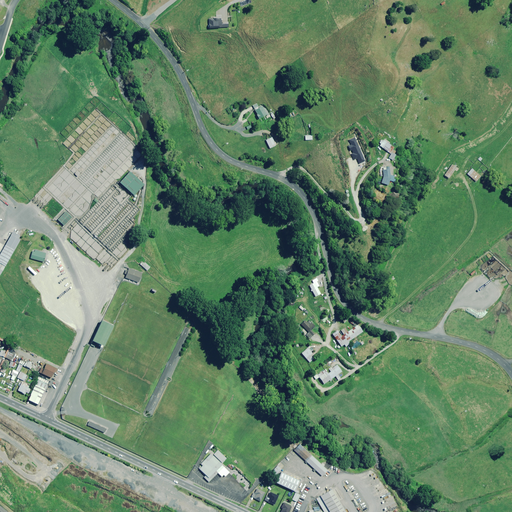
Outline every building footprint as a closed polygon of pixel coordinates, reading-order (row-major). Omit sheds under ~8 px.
[(208,27),(208,28),(221,28),(228,27),(228,24),(222,24),(222,23),(220,23),(220,18),(216,19),(216,18),(215,18),(214,18),(213,18),(212,18),(212,19),(208,19),(208,24),(207,24),(207,25),(207,26),(207,27),(208,27)] [(258,119),(268,114),(265,108),(263,109),(262,106),(259,108),(257,104),(252,106),(254,110),(256,115),(258,119)] [(275,146),(272,137),(265,140),(269,148),(275,146)] [(382,141),(381,140),(379,143),(380,144),(379,146),(390,154),(394,148),(383,140),(382,141)] [(456,168),(451,165),(444,176),(448,179),(456,168)] [(390,175),(389,167),(382,168),(382,177),(380,183),(387,185),(389,181),(393,182),(395,177),(390,175)] [(480,176),(471,169),(466,174),(475,182),(480,176)] [(143,184),(129,172),(119,183),(133,195),(143,184)] [(71,217),(65,212),(57,220),(63,226),(71,217)] [(0,249),(0,265),(1,266),(19,236),(10,231),(0,249)] [(43,254),(31,250),(28,259),(41,263),(43,254)] [(146,271),(149,267),(144,262),(144,263),(143,262),(140,265),(146,271)] [(141,273),(128,268),(124,278),(138,283),(141,273)] [(311,290),(310,290),(311,291),(312,291),(314,297),(320,294),(316,287),(318,286),(315,279),(312,281),(313,283),(309,285),(311,290)] [(340,312),(336,316),(344,323),(347,320),(340,312)] [(98,346),(108,324),(97,320),(87,341),(98,346)] [(308,324),(305,321),(301,325),(308,332),(305,335),(309,339),(314,334),(310,330),(314,327),(310,322),(308,324)] [(348,342),(362,332),(357,325),(347,332),(344,328),(340,330),(343,335),(341,336),(337,331),(332,334),(340,347),(344,344),(345,347),(349,344),(348,342)] [(356,341),(350,345),(351,348),(352,350),(355,348),(354,346),(358,343),(356,341)] [(312,350),(309,346),(301,353),(309,362),(313,359),(310,355),(312,353),(310,352),(312,350)] [(3,351),(1,356),(11,361),(12,358),(16,351),(8,347),(6,351),(4,350),(3,351)] [(53,369),(42,364),(38,372),(49,378),(53,369)] [(331,380),(331,379),(335,376),(337,380),(340,379),(337,374),(341,372),(336,365),(329,370),(330,372),(327,374),(326,372),(325,372),(323,371),(317,375),(316,374),(313,377),(315,380),(318,377),(323,384),(329,380),(330,381),(331,380)] [(26,375),(19,372),(17,378),(23,381),(26,375)] [(30,389),(20,384),(17,391),(24,394),(25,392),(28,393),(30,389)] [(43,388),(32,384),(25,400),(36,405),(43,388)] [(105,428),(88,420),(86,425),(103,432),(105,428)] [(224,456),(215,448),(211,452),(220,461),(224,456)] [(325,469),(301,448),(295,454),(319,476),(325,469)] [(195,466),(207,478),(214,471),(220,476),(227,469),(209,452),(195,466)] [(282,469),(278,465),(271,473),(274,476),(282,469)] [(300,481),(282,473),(277,482),(295,491),(300,481)] [(341,511),(328,488),(316,495),(326,511),(341,511)] [(253,493),(251,497),(253,498),(260,502),(264,493),(256,489),(254,494),(253,493)] [(278,496),(270,492),(267,497),(266,496),(264,501),(274,505),(278,496)] [(288,511),(291,507),(283,503),(280,508),(282,509),(280,511),(288,511)]
